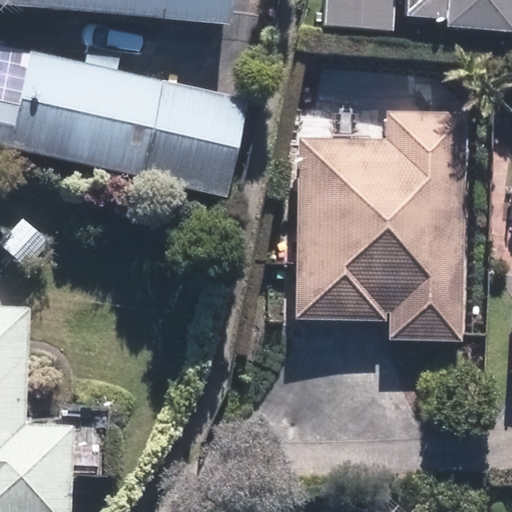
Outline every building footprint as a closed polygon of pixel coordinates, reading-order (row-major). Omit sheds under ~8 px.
[(0,0),(0,7),(217,26),(218,0),(0,0)] [(318,0),(317,25),(386,30),(387,0),(395,0),(395,15),(431,17),(431,26),(505,31),(507,0),(318,0)] [(0,146),(215,195),(235,105),(0,53),(0,146)] [(454,342),(458,115),(315,112),(314,139),(291,139),(288,319),(375,320),(375,315),(382,315),(382,341),(454,342)] [(16,312),(0,310),(0,511),(55,511),(60,433),(11,431),(16,312)]
